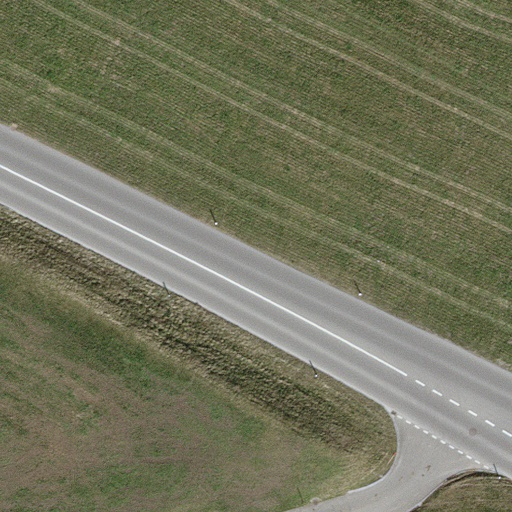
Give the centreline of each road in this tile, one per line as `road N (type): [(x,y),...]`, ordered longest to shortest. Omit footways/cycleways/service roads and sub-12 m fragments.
road 1 (tertiary): [(511,428),(0,166)]
road 2 (track): [(354,511),(424,475),(475,408)]
